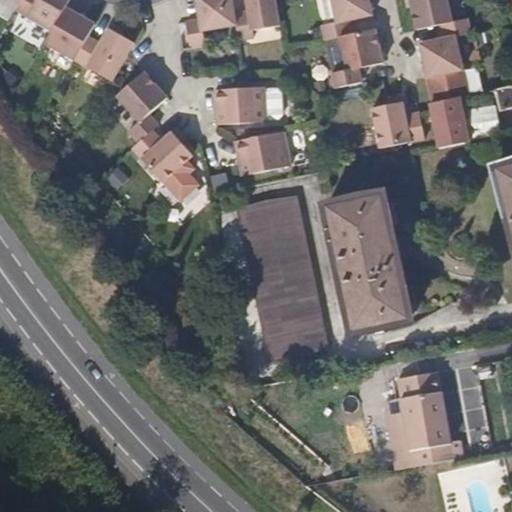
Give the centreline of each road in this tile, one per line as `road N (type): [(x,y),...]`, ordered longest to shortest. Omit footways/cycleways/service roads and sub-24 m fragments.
road 1 (primary): [(0,272),(105,405),(210,511)]
road 2 (unknown): [(165,0),(172,58),(218,170)]
